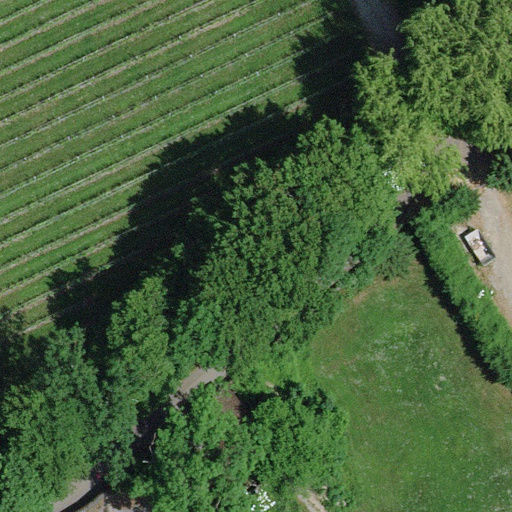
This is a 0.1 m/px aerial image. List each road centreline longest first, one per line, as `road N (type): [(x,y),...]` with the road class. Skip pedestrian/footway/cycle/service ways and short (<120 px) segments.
road 1 (residential): [(466,167),(378,231),(94,480),(44,511)]
road 2 (track): [(511,140),(466,167),(364,0)]
